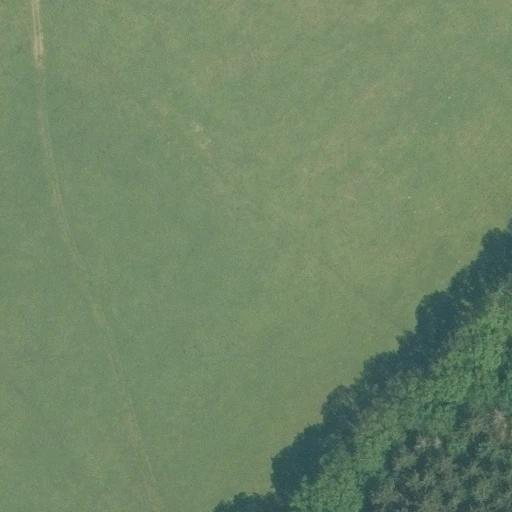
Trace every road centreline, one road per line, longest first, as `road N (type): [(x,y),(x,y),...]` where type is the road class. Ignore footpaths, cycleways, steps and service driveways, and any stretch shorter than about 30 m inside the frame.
road 1 (track): [(33,0),(53,217),(96,304),(156,511)]
road 2 (track): [(271,511),(436,348)]
